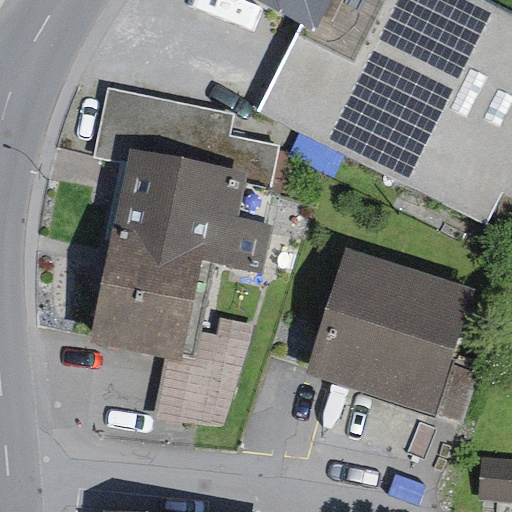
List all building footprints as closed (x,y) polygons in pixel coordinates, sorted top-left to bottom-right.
[(332,0),(239,0),(313,37),(332,0)] [(301,43),(265,117),(486,224),(500,194),(511,200),(511,29),(450,0),(355,0),(329,56),(301,43)] [(112,281),(204,298),(225,185),(134,168),(112,281)] [(464,306),(352,269),(316,378),(428,415),(464,306)] [(198,327),(204,298),(112,281),(98,355),(162,367),(154,413),(229,427),(246,336),(198,327)] [(511,466),(493,466),(492,503),(511,503),(511,466)]
